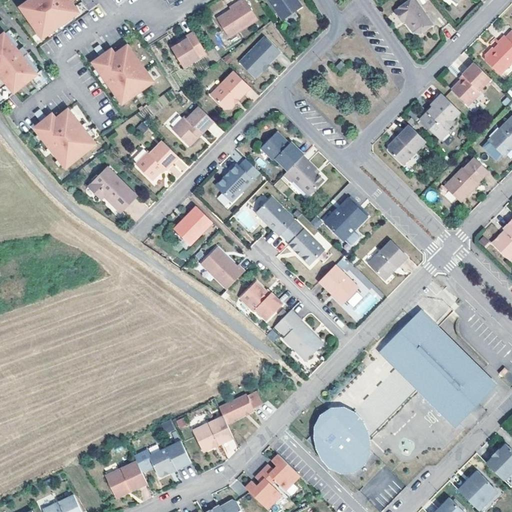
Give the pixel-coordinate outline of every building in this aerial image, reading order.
[(29,0),(22,5),(45,37),(82,11),(74,0),(29,0)] [(219,17),(231,36),(259,18),(247,0),(240,0),(239,1),(241,4),(233,8),(219,17)] [(271,0),(284,19),(303,6),(299,0),(271,0)] [(406,16),(408,19),(416,30),(423,31),(433,23),(416,0),(410,0),(397,10),(402,18),(406,16)] [(0,70),(16,91),(32,79),(41,90),(54,81),(44,68),(39,72),(26,55),(31,51),(26,45),(21,49),(8,32),(13,28),(5,18),(0,21),(0,70)] [(195,33),(188,38),(189,40),(179,46),(173,50),(184,68),(208,54),(195,33)] [(493,51),(491,49),(486,53),(487,58),(502,72),(511,62),(511,40),(505,34),(499,40),(501,42),(495,48),(493,51)] [(178,44),(179,46),(189,40),(188,38),(178,44)] [(281,52),(267,38),(258,47),(254,48),(251,50),(252,54),(248,57),(246,55),(240,61),(256,77),(263,69),(268,64),(281,52)] [(47,53),(53,46),(47,41),(41,48),(47,53)] [(126,102),(157,80),(131,43),(119,52),(120,54),(114,59),(109,51),(96,60),(126,102)] [(120,54),(119,52),(115,47),(109,51),(114,59),(120,54)] [(342,59),(337,65),(340,68),(345,63),(342,59)] [(467,75),(463,78),(454,88),(469,104),(482,90),(481,88),(492,77),(476,61),(465,73),(467,75)] [(252,87),(236,70),(213,94),(227,108),(232,108),(236,104),(236,100),(240,96),(241,98),(252,87)] [(431,112),(429,110),(421,118),(438,134),(446,125),(448,127),(455,121),(453,119),(461,110),(443,92),(432,103),(433,105),(436,107),(431,112)] [(175,128),(190,143),(202,131),(204,133),(216,121),(201,106),(189,118),(187,116),(175,128)] [(68,168),(99,144),(70,109),(59,118),(61,121),(55,125),(49,118),(36,128),(68,168)] [(61,121),(59,118),(55,113),(49,118),(55,125),(61,121)] [(511,115),(491,137),(506,152),(508,152),(511,148),(511,115)] [(208,129),(215,135),(220,129),(214,123),(208,129)] [(404,163),(427,140),(411,124),(400,135),(402,137),(398,141),(394,140),(389,145),(391,150),(404,163)] [(446,125),(438,134),(442,138),(450,130),(448,127),(446,125)] [(192,145),(204,133),(202,131),(190,143),(192,145)] [(276,159),(288,170),(302,155),(304,154),(291,141),(289,143),(277,131),(261,147),(272,158),(276,159)] [(154,179),(163,170),(161,169),(165,165),(167,168),(180,156),(164,139),(152,151),(150,150),(137,163),(154,179)] [(313,169),(315,167),(302,155),(288,170),(283,174),(289,180),(291,178),(308,194),(323,180),(317,173),(313,169)] [(480,179),(490,169),(476,155),(465,166),(467,167),(448,186),(462,199),(482,181),(480,179)] [(232,200),(260,171),(247,158),(239,167),(237,164),(216,186),(232,200)] [(113,175),(116,172),(109,165),(106,168),(113,175)] [(101,188),(106,193),(122,209),(138,194),(116,172),(113,175),(106,168),(90,184),(98,191),(101,188)] [(281,234),(294,221),(270,196),(256,211),(280,235),(281,234)] [(350,198),(326,221),(344,239),(355,229),(368,216),(350,198)] [(251,232),(262,218),(244,204),(232,217),(251,232)] [(197,205),(187,215),(189,218),(176,231),(190,244),(213,221),(197,205)] [(189,218),(187,215),(174,228),(176,231),(189,218)] [(511,219),(503,229),(505,230),(493,243),(511,260),(511,258),(511,219)] [(294,221),(281,234),(291,243),(289,245),(309,265),(324,251),(294,221)] [(355,229),(344,239),(349,244),(352,244),(360,237),(360,234),(355,229)] [(396,265),(398,267),(409,256),(392,239),(369,263),(386,279),(393,272),(393,268),(396,265)] [(226,290),(243,273),(236,265),(235,267),(215,248),(200,263),(226,290)] [(359,287),(335,264),(319,281),(330,291),(332,290),(336,294),(335,296),(342,304),(359,287)] [(270,294),(266,290),(258,281),(242,297),(255,309),(257,308),(267,318),(283,302),(272,292),(270,294)] [(325,342),(317,333),(315,335),(312,333),(314,331),(303,320),(304,319),(293,308),(277,325),(287,335),(285,337),(308,358),(325,342)] [(421,312),(416,318),(423,325),(428,331),(434,325),(421,312)] [(481,372),(479,374),(453,348),(443,357),(439,353),(443,350),(437,344),(433,348),(426,340),(438,328),(434,325),(428,331),(423,325),(416,318),(414,320),(388,347),(395,354),(399,350),(404,355),(398,361),(401,364),(345,421),(336,412),(309,439),(331,459),(339,451),(351,462),(354,465),(371,447),(368,444),(357,432),(361,427),(369,434),(428,373),(432,377),(424,386),(433,395),(429,398),(452,421),(456,417),(460,421),(471,409),(467,405),(471,401),(466,396),(470,392),(479,401),(495,385),(481,372)] [(479,374),(481,372),(438,328),(426,340),(433,348),(437,344),(443,350),(439,353),(443,357),(453,348),(479,374)] [(505,367),(499,372),(502,376),(508,370),(505,367)] [(421,390),(429,398),(433,395),(424,386),(432,377),(428,373),(369,434),(361,427),(357,432),(368,444),(421,390)] [(467,405),(471,409),(478,402),(479,401),(470,392),(466,396),(471,401),(467,405)] [(220,419),(225,428),(232,425),(231,424),(252,414),(251,412),(259,408),(254,396),(245,400),(244,398),(216,410),(220,419)] [(216,447),(230,441),(220,419),(191,432),(200,451),(203,453),(209,450),(208,447),(215,445),(216,447)] [(174,470),(188,464),(178,442),(147,457),(156,476),(159,477),(167,474),(166,472),(173,469),(174,470)] [(489,462),(506,479),(511,473),(511,444),(510,442),(502,449),(501,448),(495,454),(497,455),(489,462)] [(339,451),(331,459),(342,470),(351,462),(339,451)] [(266,466),(260,472),(271,483),(274,480),(284,490),(298,476),(276,456),(270,462),(275,467),(276,469),(273,472),(271,471),(266,466)] [(129,492),(144,484),(133,462),(103,477),(112,497),(115,498),(122,495),(123,492),(128,490),(129,492)] [(474,479),(463,491),(482,509),(488,502),(486,500),(498,488),(492,482),(493,481),(480,469),(472,477),(474,479)] [(250,482),(243,489),(265,509),(279,495),(269,485),(271,483),(260,472),(253,479),(258,484),(260,485),(256,489),(255,487),(250,482)] [(474,479),(472,477),(461,488),(463,491),(474,479)] [(498,488),(486,500),(488,502),(500,490),(498,488)] [(83,511),(74,494),(40,509),(40,511),(83,511)] [(467,511),(453,496),(436,511),(467,511)] [(208,511),(239,511),(234,503),(231,502),(222,507),(223,509),(219,511),(218,509),(217,507),(208,511)]
